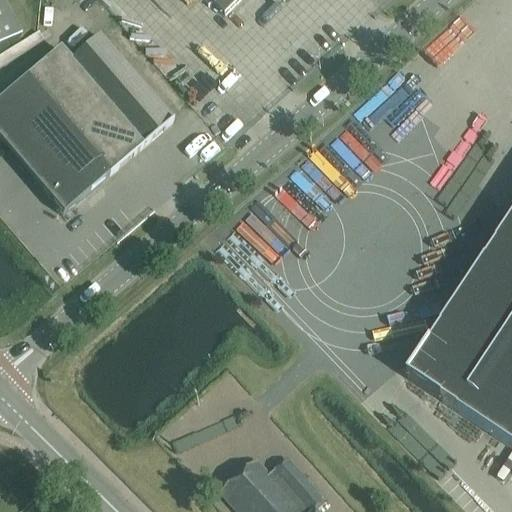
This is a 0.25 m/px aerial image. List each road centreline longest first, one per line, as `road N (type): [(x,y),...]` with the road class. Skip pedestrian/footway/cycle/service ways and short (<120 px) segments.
road 1 (unclassified): [(0,379),(433,0)]
road 2 (tertiary): [(114,511),(0,401)]
